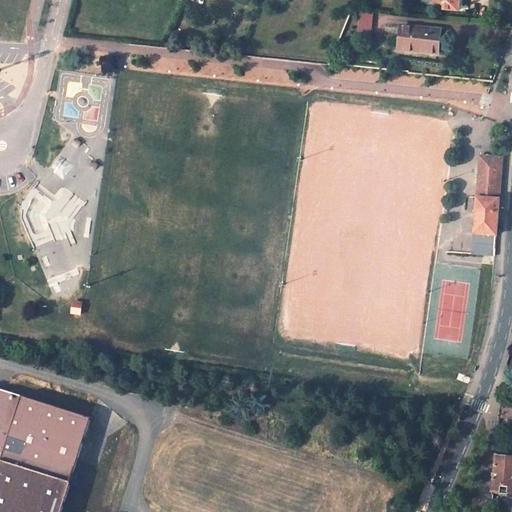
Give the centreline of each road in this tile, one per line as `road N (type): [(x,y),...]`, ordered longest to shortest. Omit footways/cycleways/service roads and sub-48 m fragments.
road 1 (tertiary): [(432,511),(499,344),(511,263)]
road 2 (residential): [(60,0),(29,111),(2,145)]
